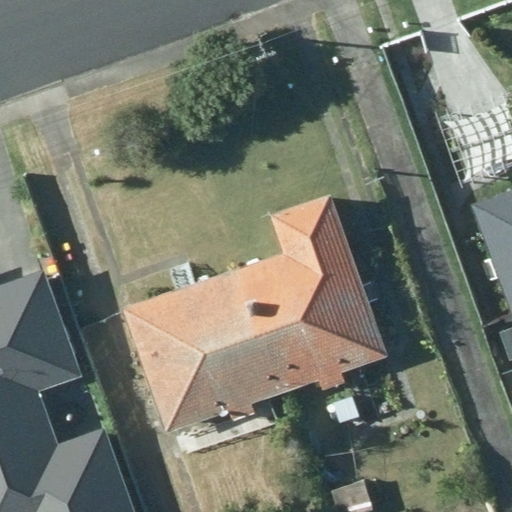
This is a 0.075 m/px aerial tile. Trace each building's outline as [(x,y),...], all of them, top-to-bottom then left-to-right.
[(292,259),(246,274),(296,415),(408,375),(343,190),(276,213),(292,259)] [(511,198),(472,213),(511,327),(511,198)] [(0,511),(158,511),(124,409),(60,431),(47,393),(84,381),(46,269),(0,284),(0,511)] [(173,457),(296,415),(246,274),(124,317),(173,457)] [(381,511),(365,478),(322,498),(328,511),(381,511)]
